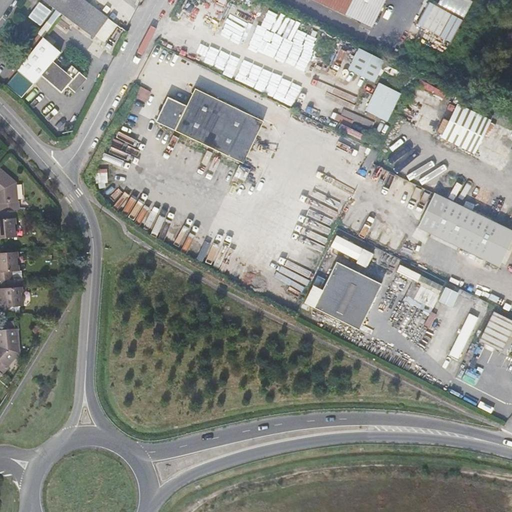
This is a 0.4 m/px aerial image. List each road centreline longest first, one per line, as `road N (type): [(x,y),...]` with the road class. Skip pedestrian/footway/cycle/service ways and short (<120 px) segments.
road 1 (tertiary): [(511,444),(435,422),(355,417),(266,425),(138,456)]
road 2 (tertiary): [(153,510),(191,475),(320,440),(429,437),(511,449)]
road 3 (track): [(198,511),(224,494),(369,464),(511,477)]
road 4 (residential): [(85,385),(95,255),(84,207),(56,173)]
road 5 (residential): [(161,0),(119,81),(56,173)]
